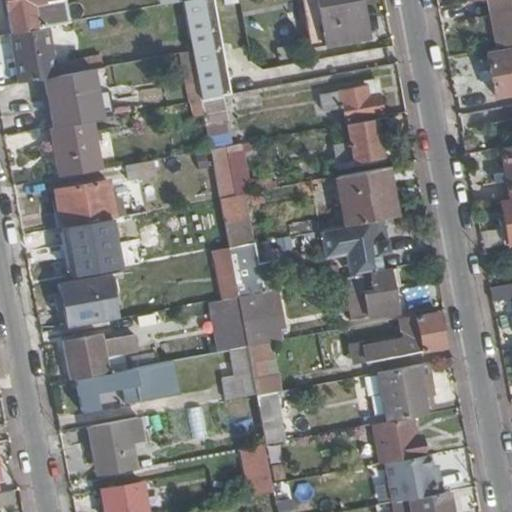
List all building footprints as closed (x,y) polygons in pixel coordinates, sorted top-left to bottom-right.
[(33,5),(45,3),(44,0),(5,0),(12,32),(38,27),(33,5)] [(38,29),(66,24),(61,0),(59,0),(45,3),(33,5),(38,27),(38,29)] [(200,100),(220,97),(216,77),(213,78),(198,0),(191,0),(182,2),(191,52),(200,100)] [(360,0),(300,0),(310,49),(368,39),(360,0)] [(511,0),(488,0),(496,46),(511,43),(511,0)] [(32,30),(11,34),(20,82),(41,78),(38,61),(43,60),(42,52),(49,50),(47,37),(33,39),(32,30)] [(511,92),(511,49),(486,55),(490,72),(488,72),(489,79),(491,79),(494,96),(511,92)] [(92,70),(122,65),(120,57),(101,60),(100,58),(81,61),(84,72),(92,70)] [(90,121),(92,121),(101,119),(92,70),(84,72),(45,79),(54,128),(90,121)] [(340,108),(342,121),(379,114),(372,78),(362,80),(362,82),(363,87),(318,96),(322,112),(340,108)] [(236,111),(261,106),(258,92),(234,96),(236,111)] [(200,100),(205,126),(213,124),(212,114),(223,112),(220,97),(200,100)] [(373,121),(376,137),(389,135),(385,119),(373,121)] [(50,129),(59,177),(101,169),(92,121),(90,121),(54,128),(50,129)] [(380,155),(376,137),(373,121),(347,126),(350,142),(331,146),(335,164),(380,155)] [(490,148),(500,147),(511,144),(511,129),(488,134),(490,148)] [(207,137),(209,149),(223,147),(221,134),(207,137)] [(270,142),(240,148),(243,163),(273,157),(270,142)] [(511,144),(500,147),(508,198),(511,196),(511,144)] [(209,149),(218,198),(232,195),(223,147),(209,149)] [(156,180),(152,160),(123,165),(127,186),(156,180)] [(336,176),(345,225),(395,216),(385,166),(336,176)] [(106,181),(62,189),(65,204),(58,205),(61,224),(112,215),(106,181)] [(262,189),(241,193),(241,195),(220,199),(229,245),(248,241),(242,207),(265,203),(262,189)] [(511,243),(511,200),(500,202),(508,245),(511,243)] [(324,255),(329,279),(376,270),(367,224),(300,237),(305,259),(324,255)] [(257,242),(228,247),(237,296),(266,291),(257,242)] [(228,247),(213,250),(222,299),(237,296),(228,247)] [(367,318),(395,313),(387,271),(368,274),(371,290),(362,292),(367,318)] [(55,286),(63,329),(112,320),(104,277),(55,286)] [(403,286),(404,305),(429,303),(427,284),(403,286)] [(511,286),(491,290),(493,301),(511,297),(511,286)] [(266,291),(237,296),(246,346),(272,341),(280,340),(277,322),(285,320),(280,288),(266,291)] [(208,302),(218,351),(234,348),(246,346),(237,296),(222,299),(208,302)] [(348,342),(352,367),(366,364),(366,362),(442,347),(435,313),(399,320),(402,338),(363,345),(362,340),(348,342)] [(390,318),(371,322),(372,331),(392,327),(390,318)] [(129,322),(110,325),(113,337),(132,333),(129,322)] [(104,366),(101,350),(99,340),(97,330),(62,336),(68,373),(104,366)] [(99,340),(101,350),(107,349),(108,354),(135,349),(132,336),(107,340),(106,338),(99,340)] [(272,341),(246,346),(251,371),(255,393),(255,395),(277,391),(281,390),(272,341)] [(246,346),(234,348),(238,374),(251,371),(246,346)] [(173,360),(136,367),(142,399),(179,392),(173,360)] [(426,363),(375,372),(377,383),(385,421),(410,416),(425,414),(422,398),(432,396),(426,363)] [(251,371),(238,374),(225,376),(229,397),(255,393),(251,371)] [(277,391),(255,395),(264,444),(286,440),(277,391)] [(139,416),(87,426),(97,476),(132,469),(125,438),(143,435),(139,416)] [(372,424),(379,463),(421,455),(417,435),(414,436),(410,416),(385,421),(372,424)] [(272,492),(263,444),(239,449),(248,496),(272,492)] [(421,455),(379,463),(387,503),(435,494),(433,479),(428,480),(425,468),(423,455),(421,455)] [(102,511),(143,511),(139,486),(99,493),(102,511)] [(450,511),(448,499),(411,506),(412,511),(450,511)]
